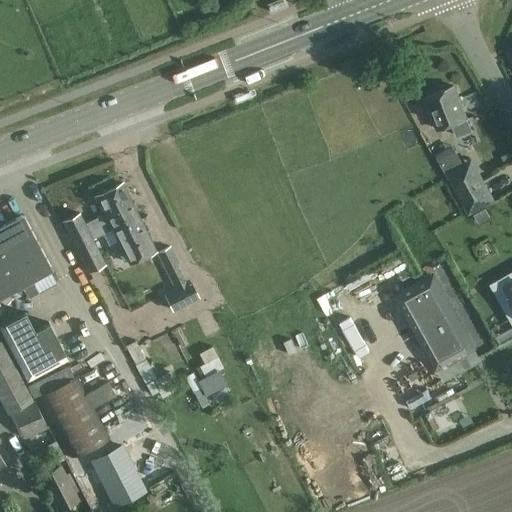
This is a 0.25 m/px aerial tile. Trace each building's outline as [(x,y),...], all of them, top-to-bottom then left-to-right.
[(453,85),(424,96),(437,128),(451,122),(457,136),(471,130),(465,117),(453,85)] [(443,153),(429,119),(415,124),(429,159),(443,153)] [(421,142),(399,150),(409,178),(431,171),(421,142)] [(469,212),(493,199),(471,158),(446,172),(469,212)] [(419,186),(424,196),(435,191),(443,207),(454,202),(437,165),(426,170),(431,181),(419,186)] [(80,212),(64,220),(89,272),(102,266),(105,264),(93,238),(105,233),(139,216),(123,182),(96,195),(105,213),(85,223),(80,212)] [(434,239),(468,222),(460,207),(427,224),(434,239)] [(479,222),(490,216),(486,208),(474,215),(479,222)] [(37,290),(31,278),(50,268),(22,215),(0,226),(0,294),(12,288),(18,300),(37,290)] [(139,216),(105,233),(110,244),(118,241),(129,264),(156,251),(145,227),(139,216)] [(190,281),(188,282),(170,246),(157,253),(174,289),(165,294),(173,310),(198,297),(190,281)] [(458,265),(450,248),(432,256),(441,273),(458,265)] [(151,305),(163,299),(160,293),(142,301),(128,272),(114,278),(134,320),(153,311),(151,305)] [(433,276),(398,296),(437,366),(472,346),(433,276)] [(227,302),(216,305),(220,323),(231,321),(227,302)] [(488,333),(510,326),(504,306),(482,314),(488,333)] [(23,312),(0,323),(0,333),(25,380),(66,359),(47,324),(33,331),(23,312)] [(149,352),(158,347),(148,330),(138,335),(149,352)] [(0,399),(7,414),(12,411),(33,400),(1,340),(0,340),(0,399)] [(204,376),(219,369),(222,367),(217,356),(212,346),(198,353),(203,363),(199,365),(195,367),(200,378),(204,376)] [(78,375),(39,395),(79,476),(118,457),(92,405),(113,394),(107,382),(86,392),(78,375)] [(47,428),(33,400),(12,411),(26,439),(47,428)] [(0,460),(15,453),(0,424),(0,460)] [(38,475),(57,511),(79,499),(60,463),(38,475)]
